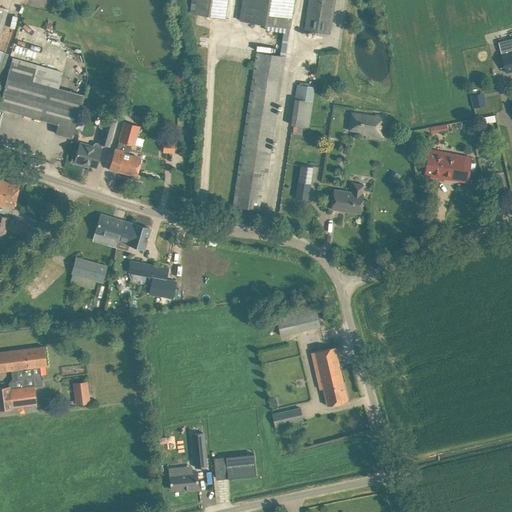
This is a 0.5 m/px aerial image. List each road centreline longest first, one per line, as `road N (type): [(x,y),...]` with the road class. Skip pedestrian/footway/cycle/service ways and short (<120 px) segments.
road 1 (unclassified): [(340,287),(329,263),(300,242),(160,215),(70,186)]
road 2 (unclassified): [(400,474),(340,287)]
road 3 (unclassified): [(340,287),(511,221)]
road 4 (unclassified): [(234,511),(400,474)]
